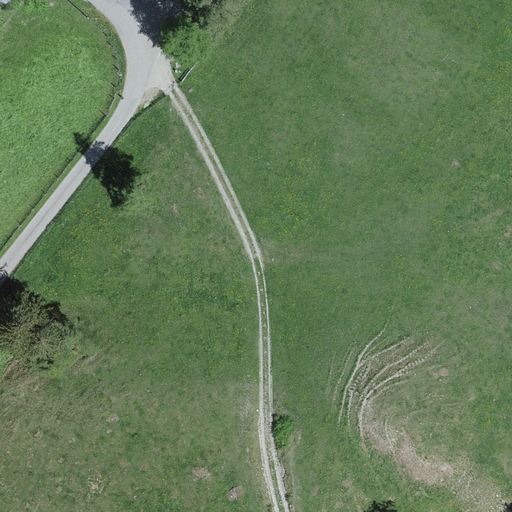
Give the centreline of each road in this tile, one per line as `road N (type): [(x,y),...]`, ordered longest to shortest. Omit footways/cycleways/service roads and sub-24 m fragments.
road 1 (track): [(145,70),(170,88),(257,260),(267,447),(281,511)]
road 2 (unclassified): [(0,271),(129,105),(145,70),(143,14)]
